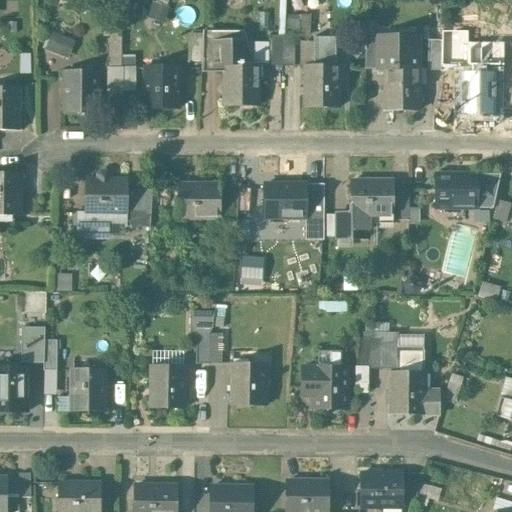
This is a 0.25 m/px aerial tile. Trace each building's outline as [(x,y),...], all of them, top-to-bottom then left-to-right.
[(300,21),(285,21),(284,37),(282,67),(294,67),(295,38),(300,38),(300,21)] [(215,34),(203,34),(201,70),(215,70),(215,34)] [(241,34),(215,34),(215,70),(224,70),(224,107),(258,107),(258,65),(241,65),(241,34)] [(284,37),(270,36),(269,66),(282,67),(284,37)] [(121,37),(108,37),(108,69),(121,69),(121,37)] [(336,38),(313,38),(313,67),(305,67),(305,108),(339,108),(339,67),(336,67),(336,38)] [(378,40),(367,40),(364,71),(378,70),(378,40)] [(419,40),(378,40),(378,70),(385,70),(419,70),(419,40)] [(441,41),(428,40),(428,71),(441,71),(441,41)] [(492,56),(461,56),(461,69),(492,69),(492,56)] [(179,68),(145,68),(144,109),(178,110),(179,68)] [(419,70),(385,70),(385,111),(419,111),(419,70)] [(98,72),(64,72),(64,113),(98,113),(98,72)] [(495,74),(461,74),(461,115),(495,115),(495,74)] [(19,89),(0,88),(0,130),(18,130),(19,89)] [(110,177),(105,172),(100,173),(98,175),(98,181),(85,181),(85,213),(77,213),(77,234),(109,234),(109,215),(127,215),(127,181),(110,181),(110,177)] [(20,174),(0,174),(0,215),(20,216),(20,174)] [(477,175),(435,175),(435,209),(477,209),(477,175)] [(500,175),(477,175),(477,209),(492,210),(500,175)] [(393,182),(351,182),(351,215),(337,215),(349,215),(349,238),(368,238),(368,216),(379,216),(379,225),(393,225),(393,182)] [(220,219),(219,185),(178,185),(178,219),(220,219)] [(306,185),(264,185),(264,219),(305,219),(306,219),(306,185)] [(324,185),(306,185),(306,219),(305,219),(305,241),(324,241),(324,185)] [(152,190),(132,190),(131,224),(150,224),(152,190)] [(409,191),(397,191),(396,221),(409,221),(409,191)] [(239,194),(224,194),(224,227),(236,227),(239,194)] [(337,237),(337,215),(326,215),(326,237),(337,237)] [(349,238),(349,215),(337,215),(337,237),(337,238),(349,238)] [(221,232),(206,230),(205,241),(220,242),(221,232)] [(495,302),(499,290),(481,285),(478,296),(495,302)] [(213,318),(197,318),(196,364),(209,364),(209,340),(209,334),(213,328),(213,318)] [(398,333),(373,333),(373,338),(370,338),(369,370),(390,370),(398,370),(398,351),(398,333)] [(221,340),(209,340),(209,364),(221,364),(222,334),(221,334),(221,340)] [(370,338),(358,338),(357,369),(369,370),(370,338)] [(32,341),(20,341),(20,370),(21,370),(21,371),(32,371),(32,341)] [(45,341),(32,341),(32,371),(44,371),(45,341)] [(57,341),(45,341),(44,371),(56,371),(57,341)] [(148,362),(179,363),(179,351),(148,350),(148,362)] [(265,360),(265,351),(240,351),(240,360),(265,360)] [(424,351),(398,351),(398,370),(390,370),(390,415),(424,415),(439,415),(439,392),(424,392),(424,374),(424,351)] [(342,353),(318,352),(318,368),(303,368),(302,398),(313,398),(313,410),(347,410),(348,368),(341,368),(342,353)] [(266,365),(232,365),(232,406),(266,406),(266,365)] [(185,367),(151,367),(150,408),(184,409),(185,367)] [(20,370),(0,369),(0,411),(27,412),(27,385),(21,384),(21,371),(21,370),(20,370)] [(105,371),(71,370),(71,412),(105,412),(105,371)] [(511,400),(500,398),(494,417),(510,422),(511,422),(511,400)] [(31,498),(31,474),(19,474),(19,498),(31,498)] [(402,474),(361,474),(360,508),(402,508),(402,498),(402,474)] [(422,475),(402,474),(402,498),(415,498),(422,475)] [(327,511),(328,482),(286,481),(286,511),(327,511)] [(99,511),(100,484),(58,484),(58,511),(99,511)] [(431,488),(420,485),(415,504),(426,507),(431,488)] [(175,511),(176,487),(135,486),(134,511),(175,511)] [(251,511),(252,488),(210,488),(210,511),(251,511)] [(511,511),(511,503),(497,499),(493,511),(497,511),(511,511)]
